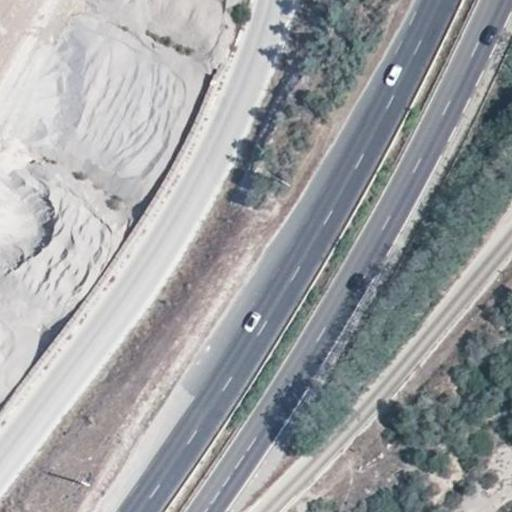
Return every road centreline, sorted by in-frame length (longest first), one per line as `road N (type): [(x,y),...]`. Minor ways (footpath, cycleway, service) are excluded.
road 1 (primary): [(443,0),(212,407),(136,511)]
road 2 (primary): [(205,511),(390,210),(501,0)]
road 3 (unclassified): [(276,0),(216,147),(107,329),(0,470)]
road 4 (unclassified): [(265,511),(511,237)]
